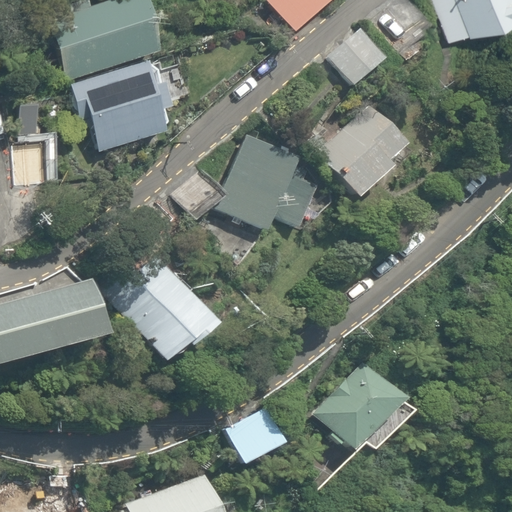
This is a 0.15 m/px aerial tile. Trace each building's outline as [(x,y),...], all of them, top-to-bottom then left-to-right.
[(41,15),(63,84),(152,56),(134,0),(116,0),(80,12),(78,3),(41,15)] [(262,0),(261,2),(291,35),(328,0),(262,0)] [(511,0),(426,0),(443,43),(511,16),(511,0)] [(322,58),(347,88),(379,62),(354,31),(322,58)] [(86,128),(94,154),(159,134),(138,65),(64,88),(74,122),(77,131),(86,128)] [(309,156),(349,201),(384,169),(378,163),(397,146),(362,107),(320,145),(312,136),(302,145),(310,155),(309,156)] [(209,210),(261,232),(267,219),(292,230),(311,187),(298,181),(304,169),(291,163),(293,158),(241,136),(209,210)] [(12,185),(34,185),(34,145),(13,144),(12,185)] [(184,182),(167,194),(183,215),(199,203),(184,182)] [(95,289),(157,364),(178,346),(182,351),(211,327),(145,248),(95,289)] [(0,364),(97,338),(81,282),(0,304),(0,364)] [(305,417),(343,454),(395,401),(357,364),(305,417)] [(219,432),(237,467),(277,446),(258,411),(219,432)] [(211,511),(199,477),(113,507),(114,511),(211,511)] [(0,511),(55,511),(56,506),(59,506),(60,491),(0,486),(0,511)]
